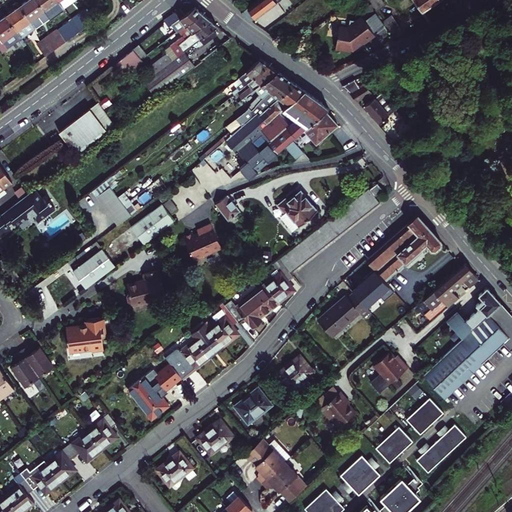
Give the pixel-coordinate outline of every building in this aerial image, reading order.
[(52,21),(51,19),(37,0),(33,0),(29,3),(22,8),(36,29),(37,31),(52,21)] [(64,9),(57,0),(37,0),(51,19),(64,9)] [(57,0),(64,9),(65,10),(79,0),(57,0)] [(260,0),(242,14),(255,23),(274,8),(281,3),(282,4),(286,0),(260,0)] [(382,0),(370,0),(379,12),(387,6),(382,0)] [(418,0),(425,10),(433,4),(438,0),(418,0)] [(36,29),(22,8),(15,13),(8,17),(23,39),(36,29)] [(187,16),(183,10),(167,21),(171,27),(181,20),(186,27),(189,26),(204,15),(200,11),(198,9),(187,16)] [(82,34),(96,24),(87,11),(73,22),(82,34)] [(208,18),(204,15),(189,26),(188,27),(191,32),(172,46),(174,49),(153,64),(158,71),(186,51),(180,44),(190,37),(194,34),(211,21),(208,18)] [(394,16),(386,22),(394,34),(403,28),(394,16)] [(23,39),(8,17),(0,23),(0,47),(4,54),(24,40),(23,39)] [(372,35),(360,18),(348,26),(337,25),(334,50),(350,51),(357,46),(372,35)] [(214,24),(211,21),(194,34),(190,37),(180,44),(186,51),(195,44),(203,39),(216,30),(219,28),(214,24)] [(220,36),(216,30),(203,39),(207,46),(220,36)] [(45,41),(46,43),(54,54),(68,44),(62,35),(59,31),(45,41)] [(62,35),(68,44),(74,39),(68,31),(62,35)] [(38,48),(46,60),(54,54),(46,43),(38,48)] [(141,61),(147,56),(140,45),(133,50),(134,50),(141,61)] [(141,61),(134,50),(120,61),(130,75),(144,65),(141,61)] [(145,80),(158,97),(197,67),(186,51),(158,71),(145,80)] [(243,88),(248,85),(253,81),(270,66),(265,63),(261,59),(248,73),(242,78),(246,83),(242,86),(243,88)] [(253,81),(248,85),(254,90),(260,85),(261,87),(279,73),(274,69),(270,66),(253,81)] [(284,77),(279,73),(261,87),(259,89),(265,97),(288,79),(284,77)] [(288,79),(265,97),(261,100),(270,107),(297,86),(292,82),(288,79)] [(355,79),(345,84),(354,94),(360,100),(364,97),(370,103),(368,105),(374,112),(387,128),(396,120),(396,119),(402,114),(384,92),(378,97),(365,82),(360,85),(355,79)] [(297,86),(270,107),(259,115),(258,114),(244,124),(226,138),(237,150),(238,149),(250,161),(243,167),(246,171),(253,177),(286,148),(293,141),(304,131),(325,112),(328,110),(321,104),(315,99),(311,96),(297,86)] [(259,109),(256,112),(258,114),(259,115),(270,107),(261,100),(256,106),(259,109)] [(105,109),(101,103),(79,119),(60,133),(64,138),(105,109)] [(64,138),(78,156),(118,126),(105,109),(64,138)] [(258,114),(256,112),(255,111),(251,113),(241,120),(244,124),(258,114)] [(325,112),(304,131),(316,145),(337,126),(332,119),(325,112)] [(303,152),(293,141),(286,148),(296,159),(303,152)] [(0,192),(11,185),(0,170),(0,192)] [(384,189),(379,182),(370,189),(376,196),(384,189)] [(137,210),(123,191),(117,196),(109,185),(94,196),(116,225),(137,210)] [(364,193),(376,208),(382,203),(376,196),(370,189),(364,193)] [(34,190),(0,214),(0,234),(9,228),(7,226),(13,222),(15,226),(26,218),(27,213),(30,214),(34,215),(34,219),(36,222),(54,209),(50,204),(51,204),(49,201),(48,201),(44,197),(41,199),(34,190)] [(291,203),(289,200),(281,208),(288,215),(291,213),(303,226),(320,210),(310,199),(303,192),(291,203)] [(358,198),(370,213),(376,208),(364,193),(358,198)] [(245,213),(232,196),(219,205),(233,222),(245,213)] [(353,203),(365,218),(370,213),(358,198),(353,203)] [(358,222),(365,218),(353,203),(347,207),(358,222)] [(130,228),(144,247),(154,239),(175,224),(162,205),(130,228)] [(353,227),(358,222),(347,207),(341,212),(353,227)] [(347,232),(353,227),(341,212),(335,217),(347,232)] [(385,281),(385,282),(414,257),(415,259),(421,254),(420,252),(428,246),(432,252),(436,251),(441,247),(442,244),(437,238),(418,215),(366,258),(375,269),(377,272),(385,281)] [(329,222),(341,237),(347,232),(335,217),(329,222)] [(323,226),(335,241),(341,237),(329,222),(323,226)] [(197,236),(196,233),(187,237),(198,261),(208,257),(207,255),(224,248),(214,223),(205,227),(200,230),(202,234),(197,236)] [(317,231),(329,246),(335,241),(323,226),(317,231)] [(311,235),(323,251),(329,246),(317,231),(311,235)] [(318,256),(323,251),(311,235),(305,240),(318,256)] [(294,249),(306,265),(318,256),(305,240),(294,249)] [(114,269),(95,243),(65,265),(78,282),(85,291),(114,269)] [(294,249),(289,253),(300,270),(306,265),(294,249)] [(286,263),(294,274),(300,270),(289,253),(282,258),(286,263)] [(280,270),(265,281),(281,301),(288,296),(296,289),(289,280),(295,275),(294,274),(286,263),(278,268),(280,270)] [(465,266),(417,307),(425,316),(442,302),(449,309),(459,300),(453,292),(460,286),(473,275),(470,272),(465,266)] [(377,272),(375,269),(352,291),(366,309),(391,287),(385,282),(385,281),(377,272)] [(159,270),(145,274),(147,280),(128,286),(129,292),(130,294),(128,296),(129,302),(135,306),(167,297),(159,270)] [(460,286),(466,293),(479,282),(473,275),(460,286)] [(281,301),(265,281),(249,294),(265,314),(272,308),(281,301)] [(478,310),(466,322),(458,313),(447,323),(464,340),(501,306),(492,296),(486,290),(478,297),(482,301),(476,308),(478,310)] [(366,309),(352,291),(346,295),(344,293),(320,313),(315,317),(329,335),(358,312),(362,317),(368,311),(366,309)] [(265,314),(249,294),(229,310),(237,321),(238,322),(245,317),(252,327),(258,323),(262,320),(260,317),(265,314)] [(224,304),(221,307),(225,312),(208,325),(223,345),(233,338),(238,334),(231,325),(237,321),(229,310),(224,304)] [(501,306),(464,340),(431,371),(421,381),(443,403),(504,346),(511,352),(511,319),(509,316),(501,306)] [(208,325),(203,318),(188,329),(194,336),(209,356),(215,352),(223,345),(208,325)] [(80,326),(80,325),(67,326),(67,332),(68,338),(66,338),(66,341),(68,341),(69,350),(91,349),(91,352),(103,351),(102,338),(104,338),(103,319),(87,321),(87,326),(80,326)] [(201,362),(209,356),(194,336),(173,353),(182,364),(188,359),(194,368),(201,362)] [(52,369),(38,348),(33,352),(29,355),(24,348),(18,353),(37,379),(52,369)] [(37,379),(18,353),(12,357),(16,364),(13,366),(9,369),(23,389),(37,379)] [(394,360),(390,355),(373,368),(379,375),(370,383),(379,394),(408,370),(401,362),(398,364),(394,360)] [(294,361),(277,374),(291,393),(314,375),(300,357),(294,361)] [(0,399),(11,392),(0,376),(0,399)] [(145,380),(132,390),(150,413),(154,418),(170,406),(153,383),(149,385),(145,380)] [(316,404),(321,409),(338,395),(334,389),(316,404)] [(235,409),(247,426),(270,409),(257,392),(248,399),(235,409)] [(338,395),(321,409),(320,411),(330,423),(333,420),(339,428),(354,415),(344,403),(346,401),(344,399),(340,394),(338,395)] [(427,403),(404,424),(417,439),(440,418),(427,403)] [(118,426),(110,416),(105,420),(107,422),(91,434),(103,451),(113,443),(119,438),(113,430),(118,426)] [(197,440),(210,457),(233,440),(219,423),(207,432),(197,440)] [(396,431),(373,452),(387,467),(410,446),(396,431)] [(417,463),(412,468),(422,479),(462,442),(452,431),(447,436),(438,444),(426,454),(417,463)] [(447,436),(443,432),(434,440),(438,444),(447,436)] [(103,451),(91,434),(77,445),(75,443),(69,448),(77,458),(83,453),(89,461),(95,457),(103,451)] [(243,457),(246,461),(264,444),(262,442),(243,457)] [(273,442),(267,447),(283,465),(289,460),(273,442)] [(260,476),(255,481),(260,487),(283,465),(267,447),(264,444),(246,461),(255,470),(260,476)] [(77,458),(69,448),(63,452),(65,454),(49,466),(62,483),(72,475),(77,471),(71,463),(77,458)] [(426,454),(423,451),(414,459),(417,463),(426,454)] [(168,463),(156,472),(169,489),(191,471),(189,470),(185,464),(178,455),(168,463)] [(359,459),(337,479),(343,485),(351,494),(356,500),(378,479),(373,474),(365,465),(359,459)] [(185,464),(189,470),(194,466),(189,460),(185,464)] [(377,470),(368,461),(365,465),(373,474),(377,470)] [(295,478),(283,465),(260,487),(265,492),(271,487),(274,491),(278,495),(295,478)] [(62,483),(49,466),(35,477),(34,475),(27,480),(35,491),(42,485),(48,493),(53,489),(62,483)] [(7,498),(17,511),(23,511),(28,509),(36,502),(30,494),(35,491),(27,480),(22,484),(23,486),(7,498)] [(403,488),(398,482),(376,503),(381,508),(384,511),(406,511),(416,503),(411,497),(403,488)] [(351,494),(343,485),(339,488),(347,497),(351,494)] [(407,485),(403,488),(411,497),(415,494),(407,485)] [(324,492),(302,511),(342,511),(337,507),(329,498),(324,492)] [(230,504),(224,510),(225,511),(250,511),(233,494),(226,500),(230,504)] [(341,504),(332,494),(329,498),(337,507),(341,504)] [(0,511),(17,511),(7,498),(0,503),(0,511)] [(123,511),(117,503),(107,511),(105,511),(123,511)]
